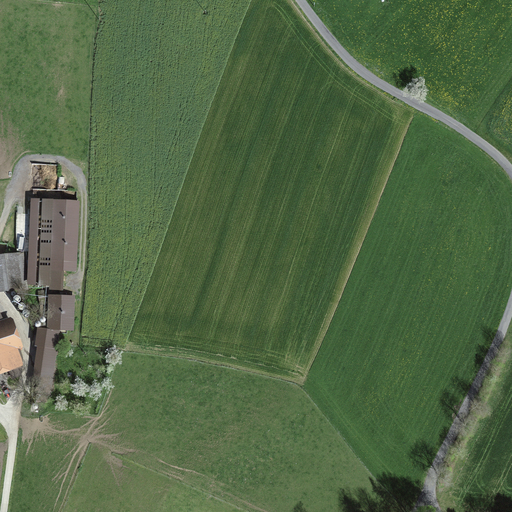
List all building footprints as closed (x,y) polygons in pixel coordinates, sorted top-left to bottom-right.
[(74,259),(76,203),(31,201),(28,282),(56,284),(57,268),(48,268),(48,258),(74,259)] [(7,290),(26,288),(21,253),(3,255),(7,290)] [(75,296),(49,295),(47,329),(74,330),(75,296)] [(0,327),(0,370),(2,370),(2,372),(22,365),(17,352),(23,350),(13,323),(0,327)] [(46,331),(46,335),(38,334),(37,346),(39,346),(33,390),(49,393),(58,333),(46,331)]
